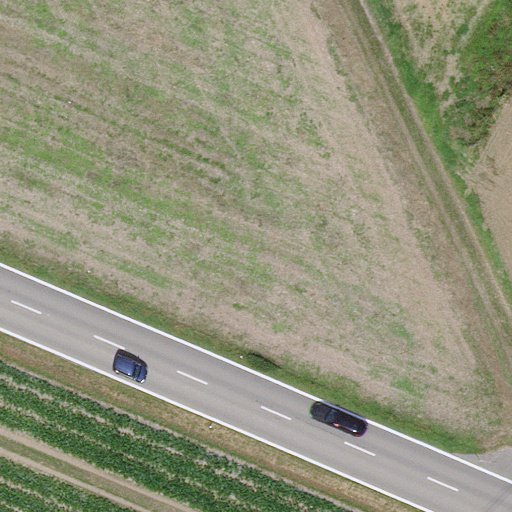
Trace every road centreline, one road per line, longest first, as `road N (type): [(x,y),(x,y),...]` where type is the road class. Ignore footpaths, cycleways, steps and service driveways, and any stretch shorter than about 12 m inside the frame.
road 1 (secondary): [(0,299),(494,511)]
road 2 (track): [(511,363),(343,0)]
